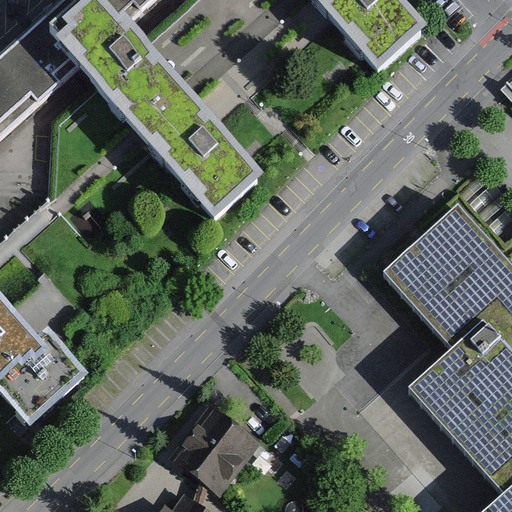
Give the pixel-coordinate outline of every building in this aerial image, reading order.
[(153,0),(68,0),(23,41),(61,83),(76,69),(122,28),(153,0)] [(422,32),(393,0),(312,0),(378,72),(422,32)] [(191,105),(122,28),(76,69),(146,145),(191,105)] [(0,137),(61,83),(23,41),(0,61),(0,137)] [(260,182),(191,105),(146,145),(215,222),(260,182)] [(0,260),(3,265),(49,223),(39,212),(0,247),(0,260)] [(506,501),(493,511),(511,511),(511,275),(457,215),(387,279),(456,355),(410,396),(506,501)] [(0,333),(15,320),(0,302),(0,333)] [(15,320),(0,333),(0,386),(31,422),(81,378),(48,340),(40,347),(15,320)] [(219,412),(179,461),(222,496),(262,446),(219,412)] [(202,511),(189,502),(181,511),(202,511)]
